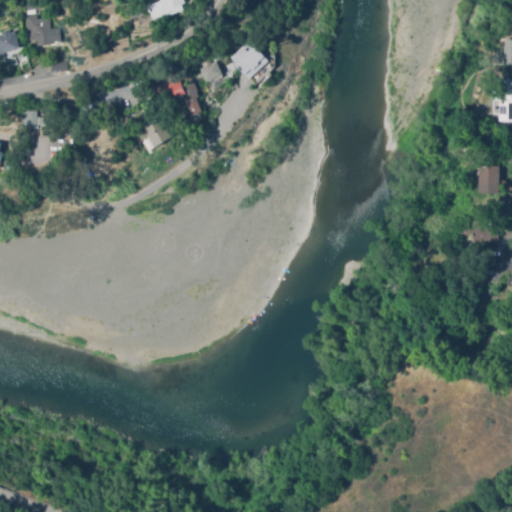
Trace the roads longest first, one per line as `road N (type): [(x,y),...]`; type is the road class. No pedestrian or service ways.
road 1 (residential): [(46,84),(155,101),(228,100),(233,112),(148,194),(71,203),(0,180)]
road 2 (tertiary): [(0,92),(130,58),(191,27),(220,0)]
